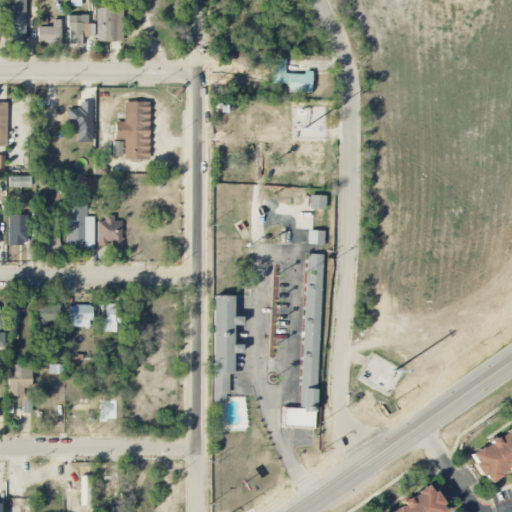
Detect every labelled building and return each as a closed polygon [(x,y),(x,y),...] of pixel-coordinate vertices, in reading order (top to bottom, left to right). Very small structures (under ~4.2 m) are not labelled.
[(6,0),(8,42),(26,42),(24,0),(6,0)] [(95,41),(122,42),(123,2),(107,2),(107,8),(96,8),(95,41)] [(68,15),(67,44),(81,45),(82,36),(94,36),(94,24),(87,24),(88,15),(68,15)] [(37,27),(37,45),(60,44),(60,20),(51,20),(51,26),(37,27)] [(271,84),(288,84),(288,93),(311,93),(312,73),(285,73),(285,58),(272,58),(271,84)] [(68,108),(68,130),(76,130),(76,142),(92,143),(92,102),(79,102),(78,108),(68,108)] [(148,102),(123,102),(124,122),(115,122),(115,139),(123,139),(124,160),(149,159),(148,102)] [(122,141),(112,142),(112,157),(122,157),(122,141)] [(30,177),(8,176),(8,187),(30,188),(30,177)] [(325,196),(309,195),(308,208),(325,209),(325,196)] [(66,205),(66,249),(93,249),(94,217),(86,217),(87,205),(66,205)] [(24,246),(25,215),(8,215),(7,245),(24,246)] [(121,221),(113,221),(113,215),(104,215),(104,221),(97,221),(97,246),(121,247),(121,221)] [(45,247),(56,249),(59,229),(48,227),(45,247)] [(307,244),(323,244),(323,231),(308,231),(307,244)] [(321,255),(305,254),(300,408),(282,408),(282,427),(315,428),(321,255)] [(212,403),(227,403),(227,375),(232,375),(232,354),(241,354),(241,344),(232,344),(232,326),(242,326),(242,316),(233,316),(233,296),(212,296),(212,403)] [(19,323),(18,304),(9,305),(9,324),(19,323)] [(99,332),(116,332),(116,322),(122,322),(122,304),(105,304),(105,318),(99,318),(99,332)] [(69,326),(90,327),(90,306),(69,305),(69,326)] [(36,306),(35,322),(58,322),(58,306),(36,306)] [(7,396),(30,396),(31,365),(7,365),(7,396)] [(31,401),(23,400),(22,413),(31,413),(31,401)] [(511,422),(465,450),(485,485),(511,469),(509,464),(511,462),(511,422)] [(95,476),(96,497),(112,497),(111,475),(95,476)] [(386,511),(445,511),(431,486),(386,511)]
